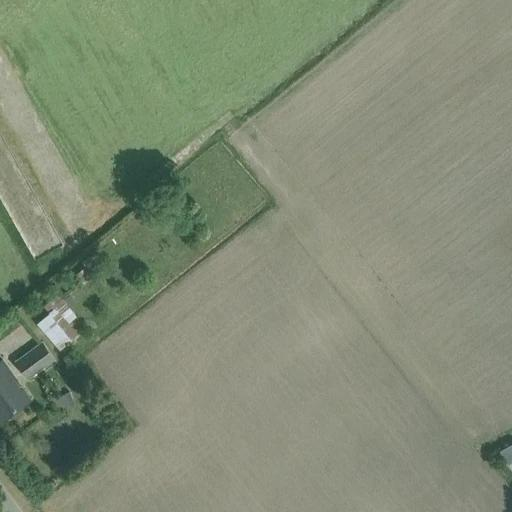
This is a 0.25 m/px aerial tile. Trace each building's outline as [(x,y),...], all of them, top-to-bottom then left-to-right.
[(0,159),(10,155),(0,130),(0,159)] [(82,283),(98,270),(90,260),(81,268),(74,273),(82,283)] [(82,323),(69,307),(75,301),(69,293),(63,299),(57,293),(44,304),(50,312),(67,335),(82,323)] [(71,339),(67,335),(50,312),(37,322),(59,349),(71,339)] [(54,358),(42,339),(14,359),(27,378),(54,358)] [(0,421),(32,399),(2,358),(0,359),(0,421)]
